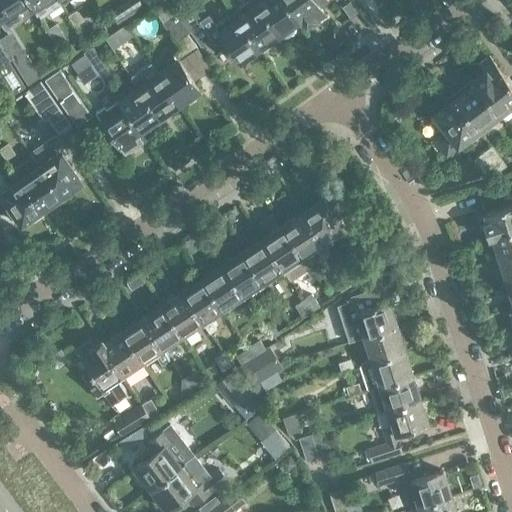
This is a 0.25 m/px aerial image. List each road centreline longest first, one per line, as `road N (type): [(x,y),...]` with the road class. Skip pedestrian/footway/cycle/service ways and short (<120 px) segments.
road 1 (residential): [(511,483),(412,189),(339,95)]
road 2 (residential): [(0,317),(339,95)]
road 3 (residential): [(339,95),(456,0)]
road 4 (residential): [(102,511),(21,404)]
